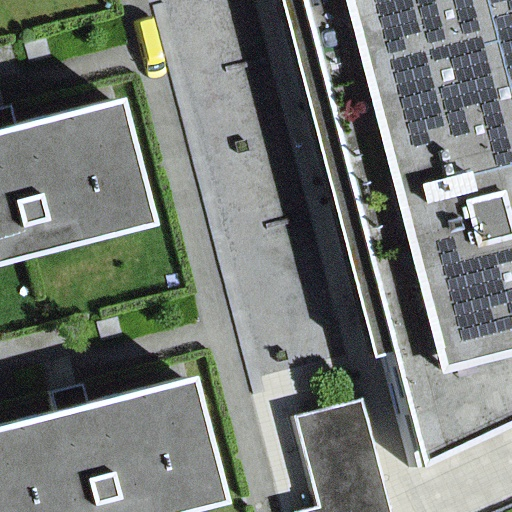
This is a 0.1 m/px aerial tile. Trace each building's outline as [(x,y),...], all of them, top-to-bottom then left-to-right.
[(269,0),(362,359),(380,354),(287,0),(269,0)] [(511,420),(511,0),(287,0),(380,354),(409,469),(511,420)] [(143,226),(110,100),(12,125),(0,128),(0,237),(14,234),(12,226),(27,222),(29,230),(62,221),(68,245),(143,226)] [(0,128),(12,125),(7,106),(0,107),(0,128)] [(0,262),(68,245),(62,221),(29,230),(27,222),(12,226),(14,234),(0,237),(0,262)] [(184,511),(215,504),(182,378),(83,404),(50,412),(0,425),(0,511),(84,511),(86,511),(84,505),(100,501),(101,508),(134,499),(137,511),(184,511)] [(50,412),(83,404),(78,384),(45,393),(50,412)] [(313,507),(314,511),(386,511),(358,399),(290,417),(313,507)] [(137,511),(134,499),(101,508),(100,501),(84,505),(86,511),(84,511),(137,511)]
